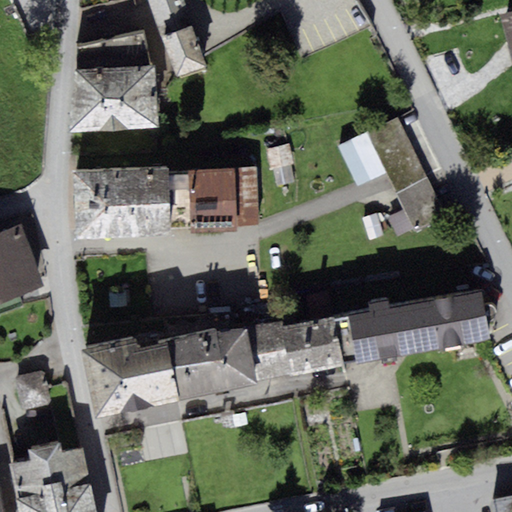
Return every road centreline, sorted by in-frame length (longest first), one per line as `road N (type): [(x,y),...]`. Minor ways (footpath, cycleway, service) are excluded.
road 1 (residential): [(51,191),(107,511)]
road 2 (residential): [(378,0),(511,277)]
road 3 (residential): [(289,511),(511,464)]
road 4 (residential): [(66,0),(51,191)]
